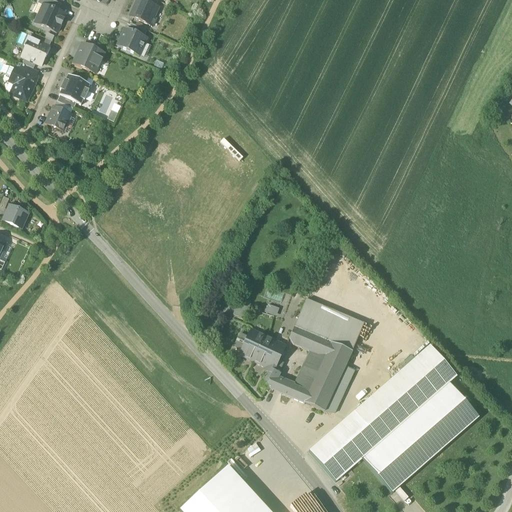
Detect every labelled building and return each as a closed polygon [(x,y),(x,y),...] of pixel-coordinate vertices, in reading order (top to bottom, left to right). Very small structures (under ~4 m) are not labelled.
[(43,7),(57,13),(61,6),(48,0),(39,0),(37,5),(43,7)] [(139,0),(139,1),(155,8),(158,3),(150,0),(139,0)] [(156,20),(153,19),(157,9),(155,8),(139,1),(138,1),(135,7),(135,8),(130,19),(149,28),(152,29),(156,20)] [(35,25),(56,34),(60,27),(63,22),(62,21),(64,16),(57,13),(43,7),(39,17),(38,16),(35,23),(36,23),(35,25)] [(127,32),(144,39),(147,33),(130,26),(127,32)] [(117,48),(139,58),(146,41),(144,39),(127,32),(125,31),(117,48)] [(32,42),(48,49),(51,43),(34,36),(32,42)] [(24,60),(41,68),(44,59),(43,59),(45,56),(47,57),(50,50),(48,49),(32,42),(31,42),(28,40),(26,46),(25,46),(24,50),(23,53),(24,53),(21,59),(24,60)] [(88,42),(85,47),(99,54),(102,48),(88,42)] [(81,46),(72,66),(94,75),(103,55),(99,54),(85,47),(81,46)] [(19,71),(25,74),(28,69),(21,66),(19,71)] [(37,79),(36,79),(25,74),(19,71),(15,69),(15,70),(9,68),(5,76),(11,79),(9,83),(14,86),(10,96),(26,103),(37,79)] [(28,69),(25,74),(36,79),(38,73),(28,69)] [(75,80),(86,85),(88,80),(77,75),(75,80)] [(76,105),(80,107),(90,87),(86,85),(75,80),(68,77),(58,97),(59,97),(76,105)] [(59,97),(57,103),(73,110),(76,105),(59,97)] [(70,116),(73,110),(57,103),(56,103),(54,108),(70,116)] [(56,130),(62,133),(70,116),(54,108),(46,126),(50,128),(52,132),(56,130)] [(107,121),(113,123),(116,114),(109,112),(107,121)] [(3,196),(0,203),(0,209),(3,211),(9,198),(3,196)] [(3,222),(21,230),(27,215),(9,207),(3,222)] [(0,261),(5,263),(5,264),(12,248),(0,242),(0,261)] [(235,316),(247,320),(252,303),(239,300),(235,316)] [(298,319),(294,329),(352,353),(363,325),(306,301),(299,316),(297,315),(295,318),(298,319)] [(275,316),(278,309),(267,305),(264,312),(275,316)] [(399,317),(380,334),(385,339),(374,348),(392,368),(421,342),(399,317)] [(345,367),(352,353),(294,329),(289,340),(293,346),(307,351),(324,358),(324,359),(344,369),(345,367)] [(250,331),(247,339),(241,350),(238,356),(269,371),(270,371),(278,374),(283,364),(279,362),(286,347),(250,331)] [(234,347),(241,350),(247,339),(240,335),(234,347)] [(430,347),(353,413),(380,444),(449,385),(457,378),(430,347)] [(307,351),(292,386),(308,393),(324,359),(324,358),(307,351)] [(303,404),(324,413),(344,369),(324,359),(308,393),(303,404)] [(345,367),(344,369),(324,413),(333,417),(354,371),(345,367)] [(261,387),(272,392),(277,380),(280,375),(278,374),(270,371),(269,371),(261,387)] [(272,392),(279,395),(284,383),(277,380),(272,392)] [(303,404),(308,393),(292,386),(284,383),(279,395),(303,404)] [(380,444),(362,461),(391,495),(479,419),(449,385),(380,444)] [(362,461),(380,444),(353,413),(308,453),(335,484),(362,461)] [(266,511),(227,469),(216,479),(246,511),(266,511)] [(246,511),(216,479),(179,511),(246,511)] [(303,505),(307,511),(324,511),(315,498),(303,505)]
